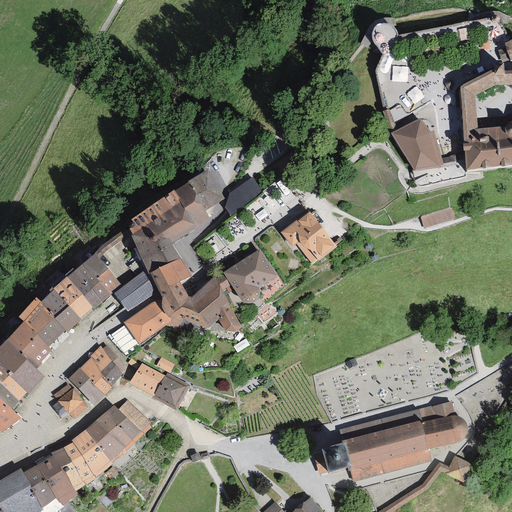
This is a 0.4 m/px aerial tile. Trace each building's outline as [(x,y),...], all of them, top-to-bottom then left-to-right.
[(463,123),(464,131),(465,142),(467,163),(467,169),(484,167),(511,164),(511,40),(511,41),(506,43),(507,47),(509,53),(510,59),(511,60),(511,71),(504,72),(503,63),(494,64),(495,69),(479,77),(460,87),(463,114),(463,123)] [(510,59),(509,53),(507,47),(499,50),(502,61),(510,59)] [(392,133),(415,170),(443,165),(433,132),(430,133),(421,119),(392,133)] [(134,234),(132,235),(151,273),(181,258),(171,241),(197,227),(209,219),(204,210),(205,209),(223,198),(208,171),(189,183),(175,192),(132,219),(133,223),(129,225),(133,232),(134,234)] [(231,193),(226,208),(231,215),(262,191),(253,177),(231,193)] [(452,209),(422,217),(425,228),(455,220),(452,209)] [(292,245),(297,242),(312,262),(318,258),(319,259),(336,246),(310,212),(282,232),(292,245)] [(129,225),(102,246),(94,253),(99,259),(106,251),(133,232),(129,225)] [(260,291),(259,289),(258,287),(277,276),(260,250),(224,272),(225,273),(232,284),(236,290),(241,299),(242,300),(244,301),(245,302),(247,303),(249,303),(251,303),(253,303),(254,302),(256,301),(257,300),(258,298),(259,296),(260,295),(260,293),(260,291)] [(94,253),(83,263),(74,271),(102,302),(111,294),(122,284),(99,259),(94,253)] [(188,272),(186,268),(181,258),(151,273),(156,282),(160,291),(179,281),(190,276),(188,272)] [(93,306),(95,308),(102,302),(74,271),(67,278),(93,306)] [(221,290),(232,284),(225,273),(215,279),(221,290)] [(128,310),(156,291),(145,275),(117,293),(128,310)] [(93,306),(67,278),(54,289),(80,318),(93,306)] [(183,318),(185,317),(186,317),(208,327),(219,318),(227,330),(236,331),(241,326),(237,320),(230,307),(228,302),(221,290),(215,279),(215,278),(200,290),(195,294),(192,297),(189,297),(184,290),(182,286),(179,281),(160,291),(162,293),(164,295),(164,296),(164,297),(163,299),(163,301),(162,302),(162,304),(162,306),(163,308),(164,310),(164,312),(166,313),(167,315),(168,316),(169,316),(170,317),(172,318),(173,318),(174,319),(175,319),(177,319),(179,319),(181,319),(183,318)] [(66,332),(81,319),(80,318),(54,289),(40,302),(65,330),(66,332)] [(163,299),(164,297),(164,296),(164,295),(155,301),(154,302),(126,322),(140,342),(168,322),(173,318),(172,318),(170,317),(169,316),(168,316),(167,315),(166,313),(164,312),(164,310),(163,308),(162,306),(162,304),(162,302),(163,301),(163,299)] [(26,323),(47,346),(65,330),(40,302),(38,300),(20,316),(26,323)] [(26,323),(8,339),(32,366),(34,368),(52,351),(47,346),(26,323)] [(43,377),(34,368),(32,366),(8,339),(0,348),(0,363),(28,391),(28,392),(43,377)] [(102,351),(112,361),(122,372),(126,368),(106,347),(102,351)] [(92,358),(101,372),(112,361),(102,351),(100,349),(91,357),(92,358)] [(103,376),(101,372),(92,358),(81,369),(91,379),(90,380),(104,394),(112,387),(110,385),(102,377),(103,376)] [(174,364),(161,359),(157,367),(170,373),(174,364)] [(103,376),(102,377),(110,385),(123,373),(122,372),(112,361),(101,372),(103,376)] [(0,363),(0,381),(19,400),(28,391),(0,363)] [(132,382),(155,395),(165,376),(142,363),(132,382)] [(90,380),(91,379),(81,369),(70,378),(94,404),(104,394),(90,380)] [(154,397),(176,408),(189,385),(167,374),(165,376),(155,395),(154,397)] [(0,381),(0,397),(11,408),(19,400),(0,381)] [(87,407),(83,402),(82,401),(83,400),(73,389),(72,390),(68,385),(55,396),(59,401),(53,407),(62,418),(67,414),(68,413),(69,412),(71,415),(74,418),(87,407)] [(19,416),(11,408),(0,397),(0,428),(2,430),(19,416)] [(140,431),(150,422),(129,401),(120,410),(140,431)] [(429,448),(454,442),(457,441),(460,440),(462,439),(464,438),(466,435),(467,433),(468,430),(468,428),(467,425),(466,423),(464,420),(462,419),(460,417),(457,417),(454,416),(451,403),(433,408),(420,411),(341,431),(344,441),(344,443),(333,446),(323,449),(324,453),(315,455),(320,473),(328,471),(329,473),(341,470),(351,467),(351,470),(354,480),(432,460),(430,450),(429,448)] [(143,434),(140,431),(120,410),(114,404),(106,412),(135,442),(143,434)] [(106,412),(97,420),(126,451),(135,442),(106,412)] [(97,420),(85,432),(114,462),(126,451),(97,420)] [(85,432),(74,443),(95,477),(114,462),(85,432)] [(95,477),(74,443),(64,448),(84,483),(95,477)] [(84,483),(64,448),(54,454),(55,456),(74,489),(84,483)] [(74,489),(55,456),(39,465),(57,497),(60,504),(77,495),(74,489)] [(471,464),(455,457),(450,467),(449,470),(448,473),(463,481),(471,464)] [(390,511),(427,489),(441,470),(448,473),(449,470),(450,467),(440,463),(424,484),(379,511),(390,511)] [(57,497),(39,465),(23,474),(41,506),(57,497)] [(39,511),(43,509),(41,506),(23,474),(21,469),(0,480),(0,508),(2,511),(39,511)] [(321,511),(311,499),(295,511),(321,511)] [(283,511),(275,503),(264,511),(283,511)]
